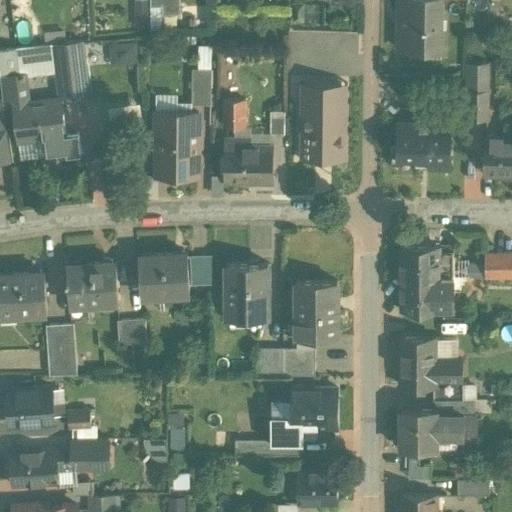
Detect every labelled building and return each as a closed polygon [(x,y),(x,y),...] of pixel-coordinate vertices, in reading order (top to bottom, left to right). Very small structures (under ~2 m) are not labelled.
[(180,0),(150,0),(151,6),(163,6),(163,14),(181,13),(180,0)] [(442,0),(400,0),(400,48),(442,49),(442,0)] [(83,40),(0,47),(0,70),(5,108),(15,106),(14,104),(62,99),(61,94),(89,90),(83,40)] [(489,63),(469,63),(469,90),(489,90),(489,63)] [(212,68),(193,68),(192,103),(211,104),(212,68)] [(342,82),(307,81),(306,157),(342,157),(342,82)] [(469,90),(468,118),(489,118),(489,90),(469,90)] [(62,99),(14,104),(15,106),(19,139),(39,137),(41,150),(48,149),(49,157),(67,154),(65,134),(66,133),(62,99)] [(246,99),(224,99),(224,126),(246,126),(246,99)] [(199,111),(157,111),(156,145),(158,145),(157,175),(199,175),(199,111)] [(285,111),(271,111),(271,133),(285,133),(285,111)] [(452,122),(399,121),(398,162),(400,162),(400,157),(430,157),(430,166),(452,166),(452,122)] [(4,133),(0,133),(0,158),(8,157),(4,133)] [(511,138),(504,139),(504,134),(487,133),(486,172),(509,173),(509,175),(511,174),(511,138)] [(251,137),(226,137),(226,180),(274,180),(274,146),(251,145),(251,137)] [(440,245),(401,245),(401,276),(454,276),(454,251),(453,251),(441,251),(441,245),(440,245)] [(188,251),(140,254),(143,296),(191,293),(188,251)] [(511,251),(486,252),(486,276),(511,275),(511,251)] [(117,260),(69,263),(71,304),(119,301),(117,260)] [(269,262),(227,262),(227,284),(229,284),(229,316),(269,315),(269,262)] [(45,270),(0,273),(0,314),(48,311),(45,270)] [(454,276),(401,276),(401,307),(441,307),(454,307),(454,276)] [(338,279),(297,279),(297,335),(338,335),(338,279)] [(146,317),(132,318),(134,342),(148,341),(146,317)] [(132,318),(118,319),(120,343),(134,342),(132,318)] [(75,322),(61,323),(62,346),(76,345),(75,322)] [(61,323),(47,324),(50,374),(78,373),(76,345),(62,346),(61,323)] [(435,335),(402,335),(402,385),(434,385),(435,385),(435,378),(435,358),(435,335)] [(284,346),(257,346),(257,374),(260,374),(278,374),(284,374),(284,346)] [(316,346),(284,346),(284,374),(316,374),(316,346)] [(463,357),(435,358),(435,378),(463,378),(463,357)] [(278,374),(260,374),(260,386),(278,386),(278,374)] [(463,378),(435,378),(435,385),(434,385),(434,398),(436,398),(463,398),(463,397),(463,378)] [(52,385),(8,388),(11,423),(54,420),(52,385)] [(338,386),(305,387),(305,385),(292,385),(292,396),(272,396),(272,438),(272,442),(304,442),(304,438),(317,438),(317,426),(338,425),(338,386)] [(463,398),(436,398),(436,408),(437,408),(437,412),(465,413),(475,413),(475,397),(463,397),(463,398)] [(91,408),(69,409),(70,426),(92,425),(91,408)] [(465,413),(437,412),(437,408),(436,408),(402,408),(402,447),(437,447),(437,434),(465,434),(465,413)] [(73,456),(65,457),(64,448),(56,449),(58,481),(78,480),(77,465),(109,465),(109,437),(73,437),(73,456)] [(272,438),(236,438),(236,453),(304,454),(304,442),(272,442),(272,438)] [(56,448),(12,451),(14,482),(41,481),(41,482),(58,481),(56,449),(56,448)] [(338,463),(296,465),(297,481),(296,501),(337,502),(335,481),(338,463)] [(490,475),(456,476),(458,494),(490,494),(490,475)] [(416,488),(397,491),(397,511),(436,511),(436,490),(416,488)] [(114,511),(113,493),(91,493),(91,511),(114,511)] [(51,501),(15,504),(15,511),(77,511),(77,503),(51,504),(51,501)] [(296,511),(296,501),(276,502),(275,511),(296,511)]
